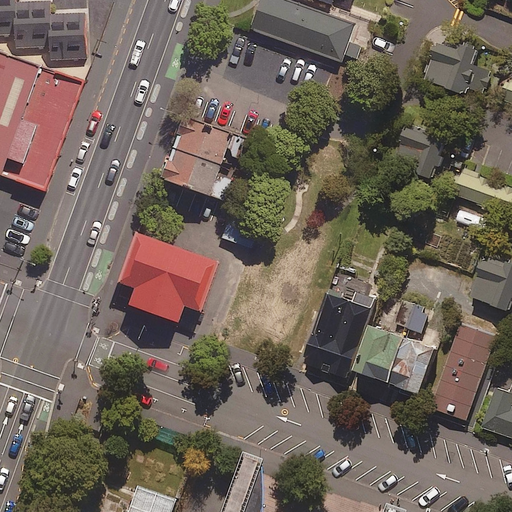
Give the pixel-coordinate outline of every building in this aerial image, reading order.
[(15,4),(14,0),(0,0),(0,34),(17,33),(15,4)] [(354,24),(288,0),(261,0),(251,27),(341,60),(354,24)] [(50,15),(49,1),(15,4),(18,49),(52,47),(50,15)] [(87,59),(84,13),(50,15),(52,47),(53,61),(87,59)] [(273,46),(242,35),(228,74),(324,108),(338,68),(305,57),(302,68),(269,56),(273,46)] [(480,46),(464,40),(461,49),(440,42),(427,78),(482,98),(492,71),(473,64),(480,46)] [(87,81),(0,49),(0,171),(47,189),(87,81)] [(511,75),(506,74),(499,99),(511,103),(511,75)] [(232,131),(185,114),(163,176),(210,193),(232,131)] [(446,136),(406,126),(395,168),(436,178),(446,136)] [(511,184),(458,166),(449,191),(511,212),(511,184)] [(259,228),(229,218),(223,237),(252,247),(259,228)] [(210,317),(228,264),(145,235),(127,287),(143,292),(137,309),(187,326),(193,311),(210,317)] [(290,256),(267,248),(255,282),(243,277),(223,331),(258,344),(290,256)] [(511,305),(511,260),(486,252),(471,296),(511,309),(511,305)] [(304,348),(324,290),(293,279),(273,337),(304,348)] [(324,290),(304,348),(300,361),(349,378),(376,299),(348,289),(345,298),(324,290)] [(431,311),(407,301),(398,323),(422,333),(431,311)] [(393,381),(408,337),(372,325),(357,369),(393,381)] [(408,337),(393,381),(422,392),(438,347),(408,337)] [(485,427),(511,436),(511,390),(499,387),(485,427)] [(271,511),(410,511),(274,462),(271,511)] [(135,493),(115,486),(106,511),(170,511),(174,501),(136,488),(135,493)]
